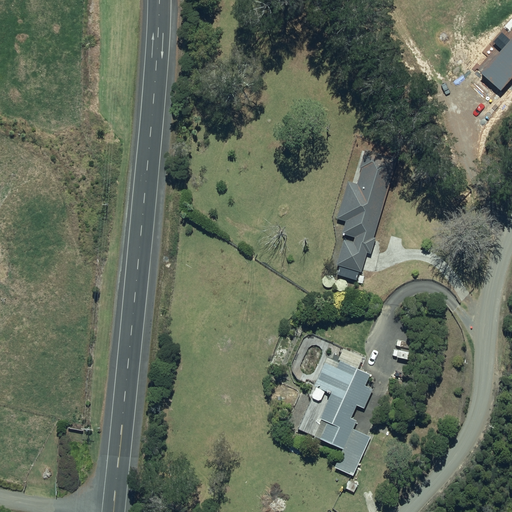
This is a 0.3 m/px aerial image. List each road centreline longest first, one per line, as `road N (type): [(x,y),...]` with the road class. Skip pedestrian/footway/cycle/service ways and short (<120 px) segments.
road 1 (primary): [(112,511),(160,0)]
road 2 (residential): [(407,511),(453,459),(476,415),(491,282),(511,231)]
